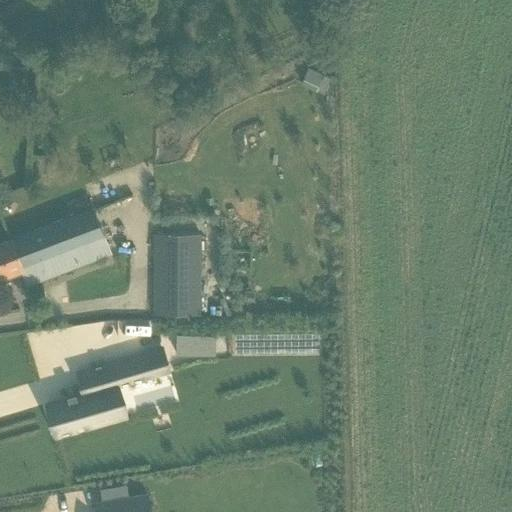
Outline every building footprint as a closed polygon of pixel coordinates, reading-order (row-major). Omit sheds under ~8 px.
[(194,19),(183,22),(187,37),(198,34),(194,19)] [(315,89),(321,76),(308,70),(302,83),(315,89)] [(28,284),(46,277),(111,252),(94,208),(0,243),(0,279),(23,271),(28,284)] [(201,234),(155,234),(154,316),(200,316),(201,234)] [(135,325),(110,324),(110,336),(135,336),(135,325)] [(177,333),(177,353),(215,354),(215,335),(177,333)] [(79,393),(42,404),(43,405),(51,435),(70,430),(68,425),(81,422),(83,426),(88,425),(106,420),(97,390),(164,370),(164,369),(158,348),(73,373),(79,393)] [(223,397),(221,397),(222,409),(255,406),(254,393),(246,394),(223,397)] [(148,511),(146,495),(93,504),(94,511),(148,511)]
